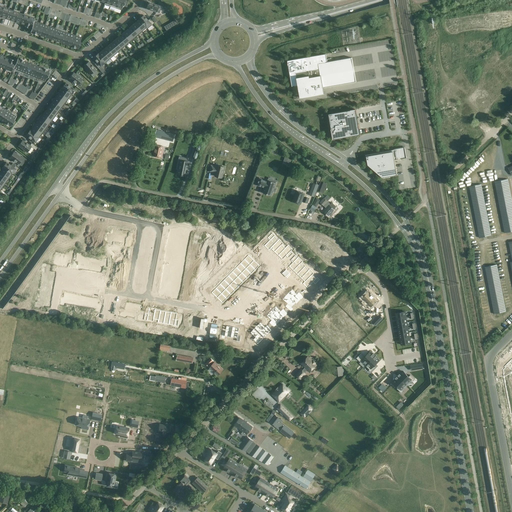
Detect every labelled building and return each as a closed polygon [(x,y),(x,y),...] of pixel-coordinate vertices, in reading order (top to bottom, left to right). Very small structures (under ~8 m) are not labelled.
[(112,0),(110,6),(115,8),(118,0),(112,0)] [(126,7),(128,1),(125,0),(124,0),(118,0),(115,8),(121,10),(122,6),(126,7)] [(156,12),(158,6),(148,2),(148,3),(147,3),(145,7),(146,7),(146,8),(149,9),(149,10),(152,11),(152,10),(156,12)] [(5,18),(8,9),(3,7),(0,17),(5,18)] [(10,20),(14,9),(13,11),(8,9),(5,18),(10,20)] [(15,22),(19,11),(14,9),(10,20),(15,22)] [(19,11),(15,22),(20,24),(24,13),(23,14),(19,13),(19,11)] [(24,13),(20,24),(25,25),(25,26),(29,15),(24,13)] [(29,15),(25,26),(29,27),(31,27),(35,16),(29,15)] [(154,23),(150,18),(148,20),(147,19),(145,17),(143,15),(139,19),(147,29),(154,23)] [(147,29),(139,19),(135,23),(142,31),(146,28),(147,29)] [(36,34),(40,23),(35,22),(31,32),(33,32),(33,33),(36,34)] [(41,35),(45,25),(40,23),(36,34),(37,34),(41,35)] [(142,31),(135,23),(131,26),(138,35),(142,31)] [(45,25),(41,35),(46,37),(50,27),(45,25)] [(138,35),(131,26),(127,30),(134,38),(138,35)] [(50,27),(46,37),(52,39),(56,27),(55,27),(55,29),(50,27)] [(56,27),(52,39),(57,41),(61,29),(56,27)] [(61,29),(57,41),(62,42),(66,31),(61,29)] [(134,38),(127,30),(123,33),(130,42),(134,38)] [(66,31),(62,42),(67,44),(70,34),(66,32),(66,31)] [(130,42),(123,33),(119,37),(126,45),(130,42)] [(70,34),(67,44),(72,46),(71,47),(72,47),(76,36),(70,34)] [(76,36),(72,47),(75,48),(75,47),(77,48),(78,46),(79,47),(80,42),(79,42),(81,38),(76,36)] [(126,45),(119,37),(114,40),(122,49),(126,45)] [(122,49),(114,40),(110,44),(118,52),(122,49)] [(118,52),(110,44),(106,47),(114,56),(118,52)] [(114,56),(106,47),(102,51),(109,59),(114,56)] [(109,59),(102,51),(98,54),(105,63),(109,59)] [(105,63),(98,54),(93,57),(95,60),(97,62),(94,64),(98,68),(101,66),(105,63)] [(318,55),(287,61),(292,86),(298,85),(300,98),(313,96),(324,93),(323,88),(325,87),(356,82),(354,72),(353,67),(352,58),(327,62),(327,59),(326,54),(318,55)] [(5,57),(1,67),(6,68),(5,70),(6,70),(10,59),(5,57)] [(14,68),(19,71),(24,60),(20,59),(18,58),(17,61),(14,68)] [(10,59),(6,70),(11,72),(15,62),(14,61),(14,60),(10,59)] [(24,73),(28,63),(24,61),(24,60),(19,71),(24,73)] [(94,67),(92,65),(88,62),(84,65),(83,66),(85,68),(85,69),(88,72),(90,74),(95,70),(93,67),(94,67)] [(29,75),(33,65),(28,63),(24,73),(29,75)] [(511,63),(487,83),(497,95),(491,99),(495,104),(511,90),(511,63)] [(34,77),(38,67),(33,65),(29,75),(34,77)] [(39,80),(44,68),(43,68),(43,69),(38,67),(34,77),(39,79),(38,80),(39,80)] [(44,68),(39,80),(44,82),(46,77),(47,77),(49,73),(48,72),(49,71),(47,70),(44,68)] [(76,74),(73,73),(70,77),(69,78),(73,81),(75,83),(76,82),(78,84),(82,79),(80,77),(80,76),(76,73),(76,74)] [(466,75),(453,89),(458,94),(455,96),(461,102),(474,88),(472,85),(470,83),(472,81),(466,75)] [(68,85),(66,83),(62,87),(72,94),(71,94),(75,90),(70,86),(68,84),(68,85)] [(68,99),(72,94),(62,87),(62,88),(63,88),(59,92),(68,99)] [(65,103),(68,99),(59,92),(56,96),(65,103)] [(65,103),(56,96),(53,101),(62,107),(65,103)] [(62,107),(53,101),(50,105),(59,112),(62,107)] [(59,112),(50,105),(46,109),(55,116),(59,112)] [(55,116),(46,109),(43,114),(52,120),(55,116)] [(359,129),(358,124),(357,119),(356,110),(355,109),(329,114),(333,139),(348,136),(360,134),(359,129)] [(7,111),(1,120),(5,122),(5,123),(12,112),(11,113),(7,111)] [(12,112),(5,123),(8,125),(8,124),(10,126),(11,124),(12,125),(14,121),(14,120),(17,115),(12,112)] [(52,120),(43,114),(40,118),(49,125),(52,120)] [(49,125),(40,118),(37,122),(46,129),(49,125)] [(46,129),(37,122),(33,127),(42,133),(46,129)] [(42,133),(33,127),(30,131),(30,130),(30,131),(39,138),(42,133)] [(154,137),(173,142),(175,135),(156,130),(154,137)] [(39,138),(30,131),(26,135),(29,137),(28,137),(30,139),(31,138),(35,142),(39,138)] [(28,145),(29,144),(27,143),(26,143),(22,140),(22,141),(19,145),(18,145),(21,147),(20,148),(24,151),(25,150),(27,152),(31,147),(36,150),(38,148),(32,143),(30,146),(28,145)] [(201,146),(195,143),(190,157),(196,160),(201,146)] [(164,147),(155,145),(153,156),(162,158),(164,147)] [(204,147),(203,153),(218,156),(220,151),(204,147)] [(397,175),(394,160),(397,160),(406,158),(405,147),(395,149),(390,151),(365,155),(367,164),(368,164),(368,165),(382,177),(383,177),(384,179),(390,177),(390,176),(397,175)] [(20,156),(21,155),(17,153),(16,154),(14,152),(13,153),(10,156),(10,157),(14,160),(16,162),(19,163),(22,158),(20,156)] [(186,176),(189,162),(180,160),(177,174),(181,175),(183,176),(183,175),(186,176)] [(15,169),(11,166),(11,165),(9,164),(8,164),(6,162),(3,167),(13,174),(12,173),(15,169)] [(217,167),(212,165),(210,171),(215,173),(215,176),(222,177),(225,167),(218,165),(217,167)] [(13,174),(3,167),(3,168),(0,172),(9,178),(13,174)] [(9,178),(0,172),(0,171),(0,178),(6,183),(9,178)] [(268,180),(267,181),(259,178),(257,185),(265,188),(263,193),(271,196),(273,192),(275,193),(276,188),(274,187),(276,183),(268,180)] [(511,199),(508,179),(494,182),(504,233),(511,231),(511,199)] [(309,195),(314,197),(319,185),(313,183),(309,195)] [(481,184),(469,186),(479,238),(491,236),(481,184)] [(295,195),(293,201),(300,204),(301,201),(302,201),(303,202),(308,203),(309,198),(305,197),(304,196),(303,196),(304,193),(296,190),(294,195),(295,195)] [(336,207),(332,203),(330,204),(324,198),(320,203),(326,208),(323,211),(328,216),(334,210),(336,207)] [(109,235),(108,242),(112,243),(113,241),(119,242),(120,232),(114,231),(113,236),(109,235)] [(161,291),(160,295),(177,298),(178,294),(180,286),(179,286),(180,279),(181,279),(182,272),(183,268),(179,267),(179,263),(182,264),(183,260),(184,260),(185,253),(184,252),(186,245),(188,238),(187,238),(188,234),(171,231),(171,234),(170,234),(168,242),(169,242),(168,249),(167,249),(166,257),(166,261),(169,261),(168,265),(166,264),(165,268),(164,268),(163,276),(164,276),(162,283),(160,291),(161,291)] [(120,232),(119,242),(124,243),(124,245),(129,246),(130,239),(126,238),(127,233),(120,232)] [(264,246),(268,250),(277,241),(273,237),(275,236),(272,234),(267,238),(270,240),(264,246)] [(222,247),(228,240),(223,236),(218,244),(222,247)] [(277,241),(268,250),(270,249),(274,252),(281,245),(277,241)] [(278,256),(286,247),(285,249),(281,245),(274,252),(278,256)] [(286,247),(278,256),(282,260),(286,256),(288,258),(293,254),(286,247)] [(339,252),(330,261),(336,268),(341,263),(344,265),(348,260),(345,258),(339,252)] [(55,253),(54,263),(60,265),(62,255),(55,253)] [(62,255),(60,265),(66,266),(67,260),(70,260),(71,254),(68,253),(67,256),(62,255)] [(77,254),(76,261),(79,261),(78,267),(84,268),(86,258),(80,257),(81,255),(77,254)] [(115,255),(114,258),(116,259),(115,264),(125,266),(126,260),(120,259),(121,256),(115,255)] [(248,255),(244,260),(249,265),(254,261),(251,259),(248,255)] [(293,271),(301,262),(295,256),(290,261),(293,263),(289,267),(293,271)] [(96,260),(95,270),(100,272),(102,265),(105,266),(106,260),(102,259),(102,261),(96,260)] [(241,263),(240,264),(245,269),(249,265),(244,260),(241,263)] [(254,261),(249,265),(255,270),(259,266),(256,263),(254,261)] [(297,275),(304,268),(300,264),(302,263),(301,262),(293,271),(297,275)] [(239,264),(236,268),(241,273),(245,269),(240,264),(239,264)] [(249,265),(245,269),(251,275),(252,274),(255,270),(249,265)] [(497,265),(484,267),(494,314),(506,312),(497,265)] [(43,268),(43,271),(45,272),(44,277),(54,279),(55,273),(49,272),(50,269),(43,268)] [(232,271),(232,272),(237,277),(241,273),(236,268),(232,271)] [(292,273),(282,268),(280,273),(290,278),(292,273)] [(301,278),(308,271),(304,268),(297,275),(301,278)] [(245,269),(241,273),(247,279),(250,275),(251,275),(245,269)] [(303,284),(312,275),(308,271),(301,278),(304,282),(303,284)] [(231,273),(228,276),(233,282),(237,277),(232,272),(231,273)] [(241,273),(237,277),(243,283),(243,282),(247,279),(241,273)] [(316,279),(312,275),(303,284),(307,288),(313,283),(315,285),(319,280),(317,278),(316,279)] [(224,280),(229,286),(233,282),(228,276),(224,280)] [(237,277),(233,282),(239,287),(242,284),(243,283),(237,277)] [(109,285),(108,289),(115,290),(115,287),(121,288),(122,282),(112,280),(111,286),(109,285)] [(223,281),(220,284),(225,290),(229,286),(224,280),(223,281)] [(233,282),(229,286),(235,291),(235,290),(239,287),(233,282)] [(216,288),(216,289),(221,294),(225,290),(220,284),(216,288)] [(229,286),(225,290),(231,295),(234,292),(235,291),(229,286)] [(215,289),(211,293),(217,298),(221,294),(216,289),(215,289)] [(225,290),(221,294),(226,299),(227,299),(231,295),(225,290)] [(292,290),(287,295),(295,302),(299,298),(301,299),(303,297),(299,292),(296,295),(292,290)] [(61,298),(60,304),(64,305),(64,303),(69,304),(71,294),(66,292),(64,299),(61,298)] [(373,297),(371,296),(372,295),(371,295),(368,292),(367,293),(363,297),(362,298),(364,300),(369,305),(371,306),(372,306),(375,302),(376,301),(373,298),(374,297),(373,297)] [(221,294),(217,298),(222,304),(226,300),(226,299),(221,294)] [(290,307),(295,302),(287,295),(282,299),(287,304),(285,306),(290,311),(292,308),(290,307)] [(93,298),(91,308),(96,309),(96,311),(99,312),(100,305),(97,305),(98,299),(93,298)] [(36,304),(36,307),(42,308),(43,305),(49,307),(50,301),(40,299),(39,304),(36,304)] [(123,310),(122,316),(125,317),(126,315),(131,316),(133,306),(127,304),(126,310),(123,310)] [(133,306),(131,316),(137,317),(137,319),(140,320),(141,313),(138,313),(139,307),(133,306)] [(275,306),(271,311),(279,319),(283,314),(285,316),(287,313),(283,309),(280,311),(275,306)] [(145,314),(144,320),(147,321),(147,318),(153,320),(155,309),(149,308),(148,314),(145,314)] [(274,323),(279,319),(271,311),(266,316),(271,321),(269,323),(274,327),(276,325),(274,323)] [(171,312),(169,323),(174,324),(174,326),(177,327),(178,320),(175,320),(177,314),(171,312)] [(260,323),(255,328),(263,335),(267,331),(269,333),(271,330),(267,326),(265,328),(260,323)] [(231,338),(233,327),(226,326),(225,333),(222,332),(221,338),(224,339),(225,337),(231,338)] [(233,327),(231,338),(237,339),(236,341),(240,342),(241,336),(238,335),(239,328),(233,327)] [(259,340),(263,335),(255,328),(251,332),(255,337),(253,340),(258,344),(260,342),(259,340)] [(361,361),(365,365),(375,356),(370,352),(365,357),(363,356),(358,360),(360,362),(361,361)] [(375,356),(365,365),(369,370),(371,372),(375,368),(373,366),(379,360),(375,356)] [(301,369),(296,375),(301,379),(306,374),(304,373),(307,370),(310,372),(317,365),(308,357),(301,364),(305,368),(302,371),(301,369)] [(210,367),(209,368),(217,376),(223,370),(215,362),(214,362),(214,361),(211,358),(205,364),(209,367),(210,367)] [(511,358),(502,369),(510,414),(511,417),(511,358)] [(398,376),(407,386),(412,381),(413,381),(415,380),(410,375),(409,377),(403,371),(398,376)] [(407,386),(398,376),(393,382),(398,387),(397,389),(401,393),(403,391),(407,386)] [(172,378),(171,385),(176,386),(176,385),(186,386),(187,381),(186,381),(187,378),(182,377),(181,380),(172,378)] [(272,395),(279,401),(290,391),(283,384),(272,395)] [(281,404),(277,408),(289,420),(293,417),(281,404)] [(275,415),(270,422),(274,425),(274,426),(280,430),(279,431),(288,438),(293,431),(281,422),(282,421),(280,419),(281,419),(275,415)] [(90,420),(77,417),(76,424),(83,426),(82,428),(88,429),(90,420)] [(240,418),(235,425),(243,431),(241,433),(241,434),(244,435),(245,435),(247,434),(250,430),(252,427),(249,424),(240,418)] [(168,434),(170,426),(158,424),(156,432),(160,432),(160,435),(165,436),(165,433),(168,434)] [(129,428),(116,426),(114,435),(120,436),(120,434),(127,435),(129,428)] [(376,435),(368,442),(371,445),(379,439),(376,435)] [(247,437),(240,447),(246,451),(253,441),(247,437)] [(79,440),(72,438),(70,450),(79,452),(80,447),(78,447),(79,440)] [(257,444),(250,454),(256,458),(256,457),(262,462),(263,461),(267,464),(268,465),(274,457),(273,456),(257,444)] [(208,456),(205,461),(211,465),(215,459),(218,461),(222,454),(218,452),(217,454),(210,450),(207,455),(208,456)] [(141,452),(133,452),(132,455),(127,454),(126,461),(137,462),(138,458),(141,458),(141,452)] [(230,460),(224,469),(227,471),(226,472),(229,474),(230,473),(232,475),(238,466),(230,460)] [(86,478),(87,472),(81,470),(79,470),(79,468),(65,465),(64,472),(68,472),(68,474),(80,477),(86,478)] [(285,465),(281,472),(306,489),(311,482),(285,465)] [(197,474),(203,469),(200,466),(195,471),(197,474)] [(238,466),(232,475),(235,476),(234,477),(237,479),(237,478),(241,480),(247,471),(238,466)] [(215,473),(223,478),(226,473),(218,468),(215,473)] [(102,474),(101,480),(113,483),(113,481),(118,481),(119,475),(105,472),(104,474),(102,474)] [(188,478),(185,475),(178,481),(179,483),(173,489),(183,499),(191,491),(186,487),(191,481),(188,478)] [(198,477),(192,483),(203,493),(204,493),(208,497),(212,492),(209,488),(205,484),(198,477)] [(260,480),(254,489),(258,491),(257,492),(259,494),(260,493),(263,495),(269,486),(260,480)] [(217,490),(223,495),(228,490),(221,484),(217,490)] [(269,486),(263,495),(265,496),(265,497),(267,499),(268,498),(271,500),(277,491),(269,486)] [(295,493),(299,496),(300,497),(302,495),(291,488),(288,493),(293,496),(295,493)] [(0,501),(7,504),(7,503),(10,492),(1,490),(0,495),(0,501)] [(21,494),(16,500),(18,502),(26,508),(28,506),(27,505),(30,501),(21,494)] [(236,494),(233,499),(240,503),(243,498),(236,494)] [(284,504),(280,510),(283,511),(289,511),(291,510),(289,509),(292,504),(287,501),(289,498),(285,496),(281,502),(284,504)] [(292,506),(296,508),(300,501),(294,497),(291,502),(294,504),(292,506)] [(50,502),(40,499),(39,503),(41,504),(40,507),(46,509),(48,506),(49,506),(50,502)] [(220,511),(223,511),(228,507),(219,501),(215,506),(221,511),(220,511)] [(153,505),(150,510),(152,511),(161,511),(160,511),(164,505),(158,502),(155,507),(153,505)]
